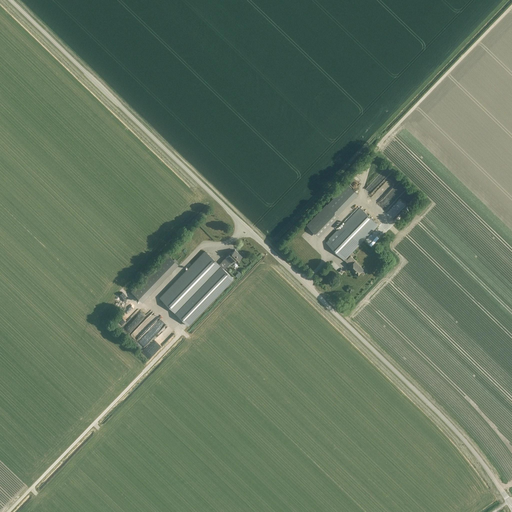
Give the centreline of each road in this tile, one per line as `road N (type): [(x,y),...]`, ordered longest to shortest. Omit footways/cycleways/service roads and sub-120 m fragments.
road 1 (unclassified): [(509,501),(449,423),(11,0)]
road 2 (track): [(8,511),(181,332),(149,301),(202,245),(226,243),(245,226)]
road 3 (track): [(304,282),(323,261),(328,230),(361,194),(379,144),(511,5)]
